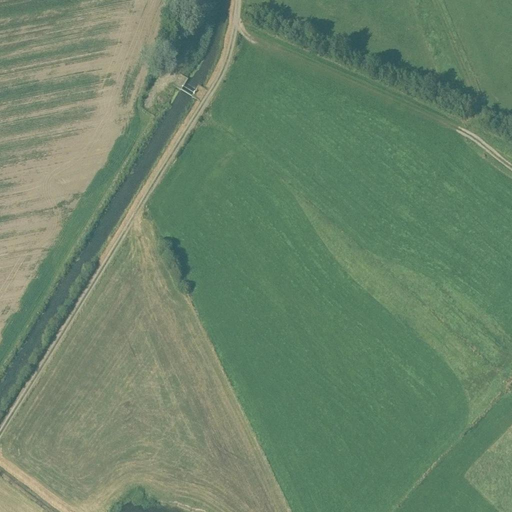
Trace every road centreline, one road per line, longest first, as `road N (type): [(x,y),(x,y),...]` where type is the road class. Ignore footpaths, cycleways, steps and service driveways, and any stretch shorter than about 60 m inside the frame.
road 1 (track): [(237,0),(218,82),(0,438)]
road 2 (track): [(235,28),(291,68),(408,117),(470,133),(511,168)]
road 3 (track): [(434,0),(475,94),(470,133)]
